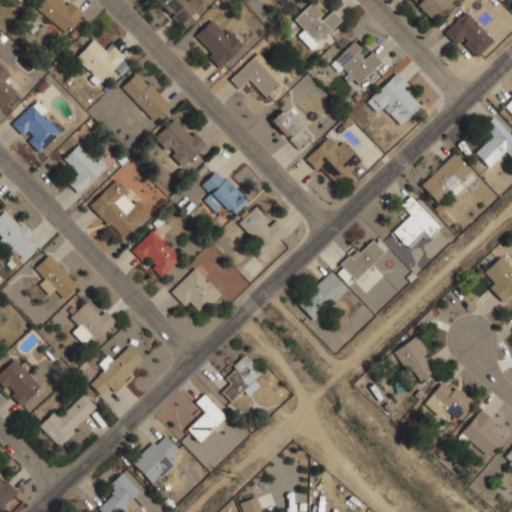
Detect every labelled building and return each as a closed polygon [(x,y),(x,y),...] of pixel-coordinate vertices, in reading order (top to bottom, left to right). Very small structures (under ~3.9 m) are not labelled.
[(40,0),(35,6),(63,34),(81,17),(64,0),(40,0)] [(185,0),(180,0),(178,2),(175,0),(156,0),(180,26),(195,11),(185,0)] [(419,0),(415,4),(430,19),(449,0),(419,0)] [(341,20),(331,10),(325,17),(310,1),(294,18),(301,26),(294,33),(310,49),(341,20)] [(455,46),(462,40),(476,56),(492,41),(464,10),(442,31),(455,46)] [(241,46),(213,16),(190,38),(219,68),(241,46)] [(107,41),(102,47),(91,38),(73,59),(99,81),(112,67),(119,74),(130,60),(107,41)] [(364,56),(350,42),(329,63),(353,87),(380,60),(370,51),(364,56)] [(228,78),(237,88),(245,80),(264,99),(284,80),(256,51),(228,78)] [(0,107),(16,91),(4,81),(10,75),(0,65),(0,107)] [(169,105),(137,70),(119,86),(152,121),(169,105)] [(384,109),(399,124),(417,107),(410,100),(415,94),(394,72),(365,100),(379,114),(384,109)] [(511,97),(502,107),(511,116),(511,97)] [(59,131),(30,103),(9,124),(38,153),(59,131)] [(269,121),(297,149),(308,137),(280,109),(269,121)] [(152,139),(183,167),(205,144),(175,115),(152,139)] [(511,137),(492,116),(483,124),(491,133),(471,151),(487,168),(503,153),(511,163),(511,137)] [(304,156),(333,187),(361,161),(340,139),(333,145),(326,136),(304,156)] [(77,194),(104,167),(79,141),(60,160),(74,174),(66,183),(77,194)] [(435,202),(444,193),(448,198),(474,174),(453,152),(419,184),(435,202)] [(199,184),(208,193),(201,199),(214,211),(221,204),(232,215),(247,200),(215,169),(199,184)] [(87,205),(121,240),(149,212),(114,178),(87,205)] [(389,229),(408,251),(437,226),(410,194),(397,206),(405,215),(389,229)] [(285,232),(255,203),(237,222),(255,239),(248,246),(260,258),(285,232)] [(0,212),(0,240),(20,261),(39,243),(4,208),(0,212)] [(130,249),(159,278),(181,256),(152,227),(130,249)] [(335,268),(351,284),(385,249),(369,234),(335,268)] [(49,295),(57,290),(61,297),(74,288),(51,253),(30,267),(49,295)] [(483,271),(490,277),(483,285),(502,304),(511,293),(511,266),(500,254),(483,271)] [(201,312),(220,294),(194,267),(168,291),(186,309),(193,303),(201,312)] [(345,288),(328,271),(295,303),(313,320),(345,288)] [(114,321),(103,310),(97,316),(83,302),(68,316),(76,324),(69,330),(81,343),(89,336),(93,341),(114,321)] [(414,384),(431,373),(425,362),(431,358),(416,335),(392,350),(414,384)] [(114,393),(143,360),(127,346),(113,361),(106,355),(98,364),(103,368),(88,384),(100,394),(107,386),(114,393)] [(230,402),(259,371),(242,355),(221,376),(229,384),(221,392),(230,402)] [(0,386),(20,406),(40,386),(12,358),(0,370),(0,386)] [(471,400),(442,378),(422,404),(438,416),(444,408),(457,418),(471,400)] [(198,442),(225,415),(202,393),(193,403),(202,411),(184,429),(198,442)] [(52,411),(37,425),(56,445),(95,408),(82,394),(58,417),(52,411)] [(484,456),(506,432),(480,408),(458,432),(484,456)] [(130,462),(152,484),(175,461),(170,456),(177,448),(161,431),(130,462)] [(507,466),(511,471),(511,447),(503,456),(510,462),(507,466)] [(111,493),(96,507),(100,511),(115,511),(138,491),(120,472),(105,486),(111,493)] [(0,508),(17,491),(0,474),(0,508)] [(240,511),(261,511),(254,495),(237,502),(240,511)]
